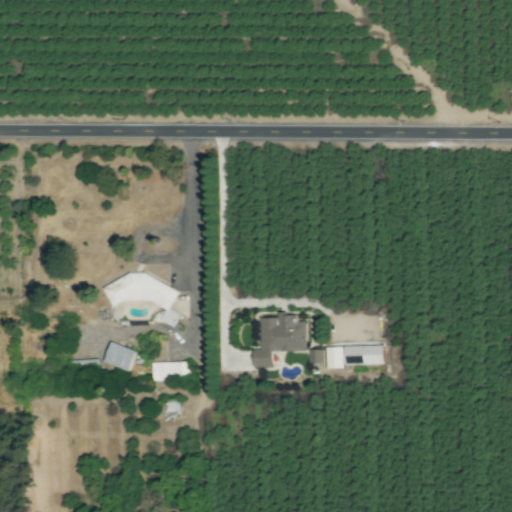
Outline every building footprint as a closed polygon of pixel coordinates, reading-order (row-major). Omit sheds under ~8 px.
[(167,315),(179,293),(125,265),(106,300),(119,307),(126,294),(167,315)] [(254,368),(274,368),(273,352),(306,352),(305,317),(261,317),(261,350),(254,350),(254,368)] [(105,365),(130,372),(136,350),(111,344),(105,365)] [(383,347),(344,347),(344,366),(383,366),(383,347)] [(99,361),(70,361),(70,378),(99,378),(99,361)] [(152,364),(152,381),(188,381),(188,364),(152,364)] [(162,401),(162,419),(180,419),(180,401),(162,401)]
